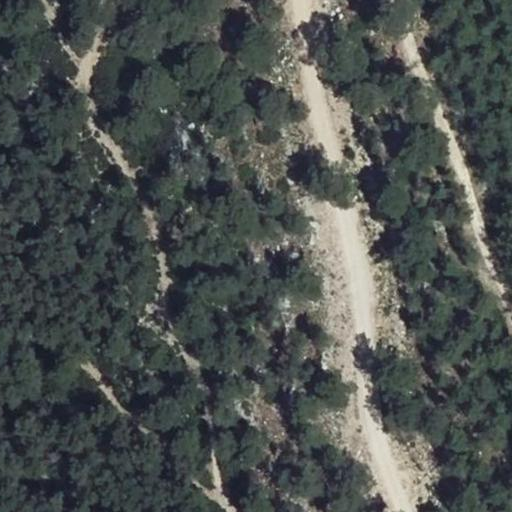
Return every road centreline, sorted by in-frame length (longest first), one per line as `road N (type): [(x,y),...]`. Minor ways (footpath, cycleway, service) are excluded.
road 1 (track): [(412,511),(377,401),(312,0)]
road 2 (track): [(511,298),(416,0)]
